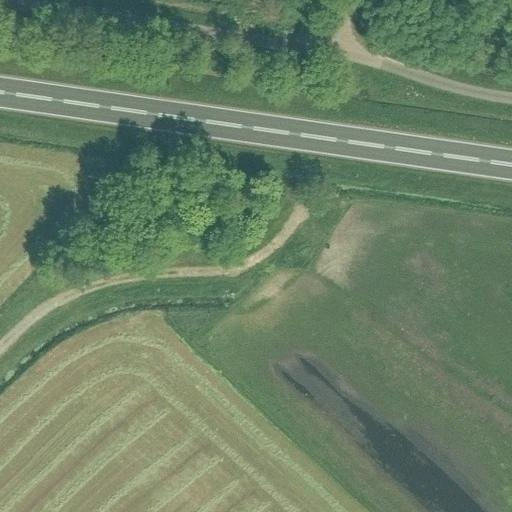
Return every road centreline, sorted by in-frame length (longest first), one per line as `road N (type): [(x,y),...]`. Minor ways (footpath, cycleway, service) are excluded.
road 1 (trunk): [(511,165),(0,92)]
road 2 (unclassified): [(336,53),(0,1)]
road 3 (unclassified): [(0,351),(31,319),(93,285),(244,264),(293,217)]
road 4 (unclassified): [(511,99),(336,53)]
